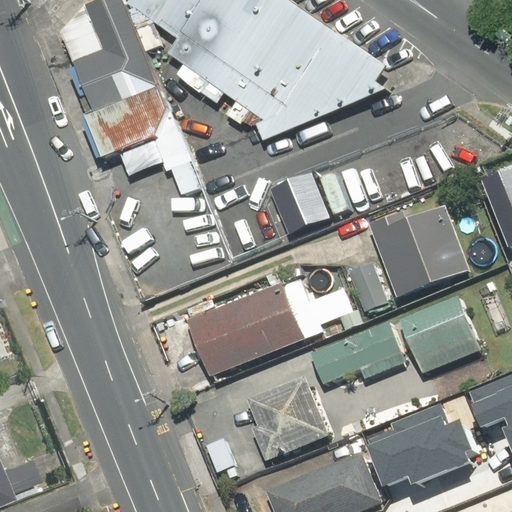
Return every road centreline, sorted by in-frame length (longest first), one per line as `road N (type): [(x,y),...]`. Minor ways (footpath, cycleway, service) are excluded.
road 1 (secondary): [(163,511),(0,75)]
road 2 (unknown): [(241,167),(58,221)]
road 3 (residential): [(406,0),(511,72)]
